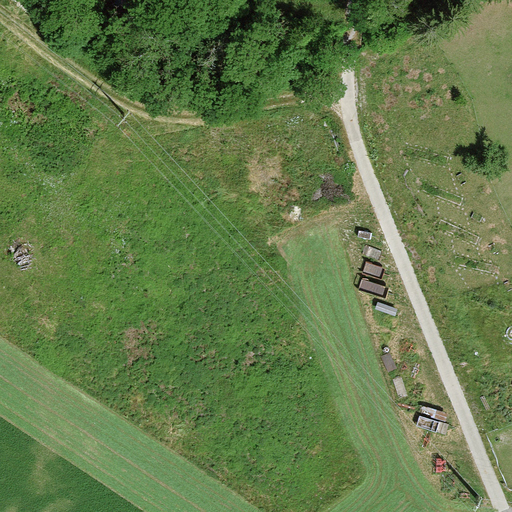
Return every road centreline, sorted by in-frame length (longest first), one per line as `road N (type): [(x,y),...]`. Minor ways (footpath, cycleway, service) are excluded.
road 1 (track): [(508,511),(361,163),(344,68),(352,0)]
road 2 (track): [(0,14),(154,120),(177,126),(349,114)]
